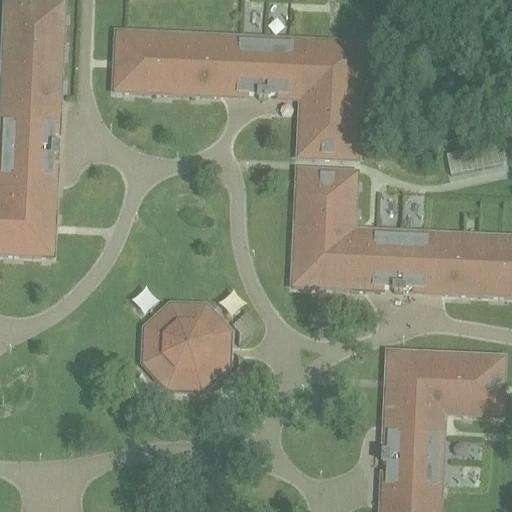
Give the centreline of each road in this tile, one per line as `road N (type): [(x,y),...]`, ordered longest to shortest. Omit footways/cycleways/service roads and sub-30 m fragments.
road 1 (residential): [(139,163),(134,202),(102,270),(40,324),(1,342)]
road 2 (residential): [(268,457),(166,453),(43,471)]
road 3 (residential): [(85,0),(94,138),(139,163)]
road 4 (residential): [(213,163),(232,182),(246,266),(272,317)]
